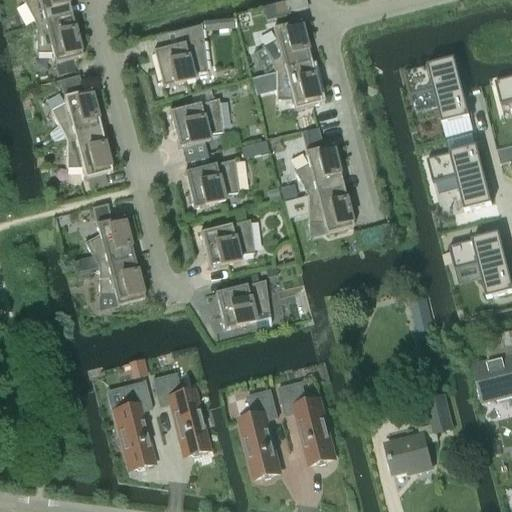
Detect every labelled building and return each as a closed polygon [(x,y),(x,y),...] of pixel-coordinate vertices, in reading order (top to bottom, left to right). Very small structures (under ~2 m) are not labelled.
[(22,2),(36,27),(71,18),(66,0),(27,0),(24,2),(23,1),(22,2)] [(81,59),(71,18),(36,27),(36,56),(37,56),(37,55),(51,55),(54,66),(81,59)] [(207,23),(202,23),(202,24),(203,33),(213,32),(212,22),(207,23)] [(261,48),(275,74),(310,65),(299,24),(272,31),(275,42),(263,49),(262,48),(261,48)] [(206,75),(207,75),(203,41),(201,27),(173,34),(176,48),(152,54),(162,90),(193,82),(191,76),(206,74),(206,75)] [(454,62),(404,74),(409,97),(432,91),(441,126),(469,119),(454,62)] [(320,106),(310,65),(275,74),(275,103),(276,103),(276,101),(290,101),(293,113),(320,106)] [(511,79),(494,84),(500,107),(511,103),(511,79)] [(50,114),(65,143),(101,133),(90,92),(63,99),(65,106),(50,114)] [(221,136),(223,136),(218,101),(168,114),(177,151),(209,143),(207,137),(221,135),(221,136)] [(111,174),(101,133),(65,143),(66,171),(67,171),(67,170),(81,170),(84,181),(111,174)] [(252,147),(255,159),(267,155),(264,144),(252,147)] [(293,172),(307,198),(342,188),(331,148),(304,155),(307,166),(295,173),(294,172),(293,172)] [(476,149),(426,162),(432,184),(454,179),(463,213),(491,206),(476,149)] [(237,196),(238,196),(234,162),(183,175),(193,211),(224,204),(222,197),(237,195),(237,196)] [(352,230),(342,188),(307,198),(307,227),(308,227),(308,225),(322,225),(325,237),(352,230)] [(84,244),(98,270),(133,261),(123,220),(111,223),(107,206),(91,210),(99,238),(86,245),(85,244),(84,244)] [(252,257),(254,257),(249,222),(199,235),(208,272),(240,264),(238,257),(252,256),(252,257)] [(322,225),(308,225),(308,227),(308,241),(325,237),(322,225)] [(511,288),(499,236),(448,249),(454,272),(476,266),(485,301),(511,294),(511,288)] [(144,302),(133,261),(98,270),(98,299),(99,299),(99,298),(114,298),(117,309),(144,302)] [(268,317),(269,317),(265,283),(258,285),(255,276),(237,280),(240,289),(214,296),(224,332),(255,324),(253,318),(268,316),(268,317)] [(418,336),(432,332),(425,302),(410,306),(418,336)] [(511,332),(511,333),(483,340),(483,342),(489,364),(511,358),(511,332)] [(511,358),(489,364),(472,368),(482,407),(511,399),(511,358)] [(202,454),(208,453),(202,431),(204,427),(201,417),(198,415),(193,393),(181,396),(175,376),(152,382),(159,410),(171,407),(184,459),(190,457),(193,459),(200,457),(202,454)] [(147,468),(153,467),(140,415),(151,412),(144,384),(121,390),(126,410),(114,413),(119,435),(118,439),(120,449),(123,451),(129,473),(135,471),(138,473),(145,471),(147,468)] [(328,463),(334,462),(328,439),(330,436),(328,426),(324,424),(319,402),(307,405),(302,385),(278,391),(285,419),(297,416),(310,468),(316,466),(319,468),(326,466),(328,463)] [(273,477),(279,476),(266,424),(277,421),(270,393),(247,399),(252,419),(240,422),(255,482),(261,480),(265,482),(271,480),(273,477)] [(445,397),(424,402),(433,437),(453,432),(445,397)] [(431,471),(425,447),(437,443),(436,437),(429,439),(429,437),(427,438),(426,429),(418,431),(420,440),(386,448),(393,477),(415,471),(416,475),(431,471)]
